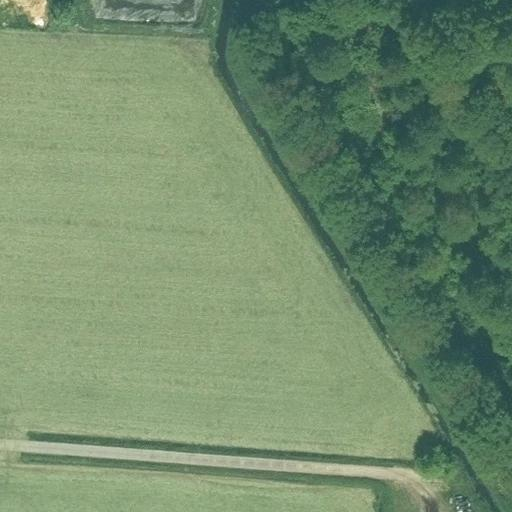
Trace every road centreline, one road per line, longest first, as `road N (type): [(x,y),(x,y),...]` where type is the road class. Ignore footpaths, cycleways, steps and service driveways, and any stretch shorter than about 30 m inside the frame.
road 1 (track): [(511,510),(243,61),(255,0)]
road 2 (track): [(0,444),(440,476),(465,511)]
